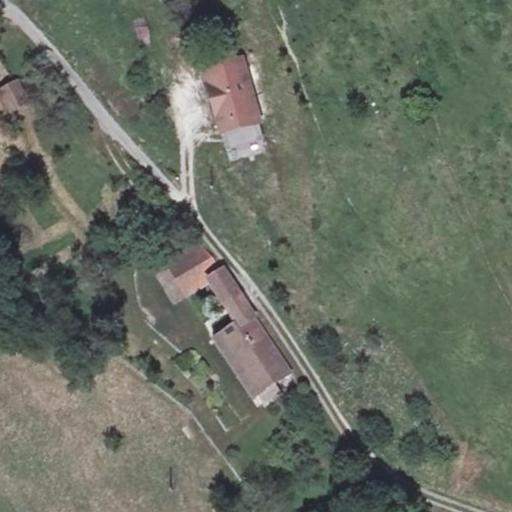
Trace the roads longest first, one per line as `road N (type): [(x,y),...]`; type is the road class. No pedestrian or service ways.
road 1 (track): [(106,119),(239,273),(361,453),(396,483),(467,511)]
road 2 (residential): [(0,7),(106,119)]
